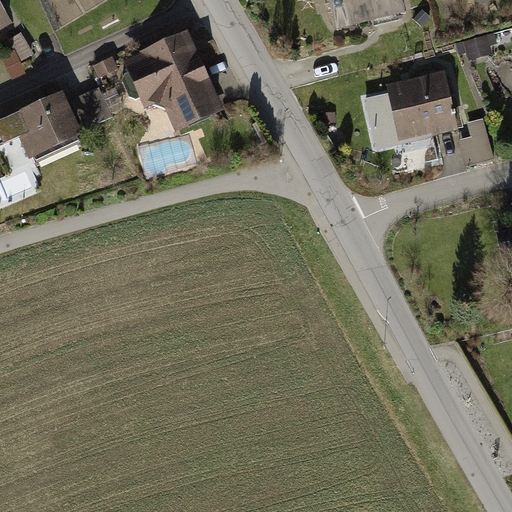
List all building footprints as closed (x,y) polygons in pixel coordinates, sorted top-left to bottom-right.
[(403,14),(399,0),(325,0),(333,31),(372,22),(373,27),(399,21),(397,16),(403,14)] [(0,8),(0,31),(10,27),(0,8)] [(174,133),(223,110),(186,33),(122,64),(144,109),(153,105),(164,109),(174,133)] [(20,34),(7,42),(20,64),(33,56),(20,34)] [(486,38),(461,45),(466,63),(491,56),(486,38)] [(99,79),(118,70),(112,58),(93,68),(99,79)] [(442,73),(385,87),(399,144),(456,130),(442,73)] [(72,101),(85,129),(110,116),(97,89),(72,101)] [(17,137),(28,161),(33,159),(35,163),(79,142),(77,139),(83,136),(62,91),(0,119),(0,138),(2,144),(17,137)] [(465,169),(497,160),(486,119),(467,124),(470,138),(457,142),(465,169)]
